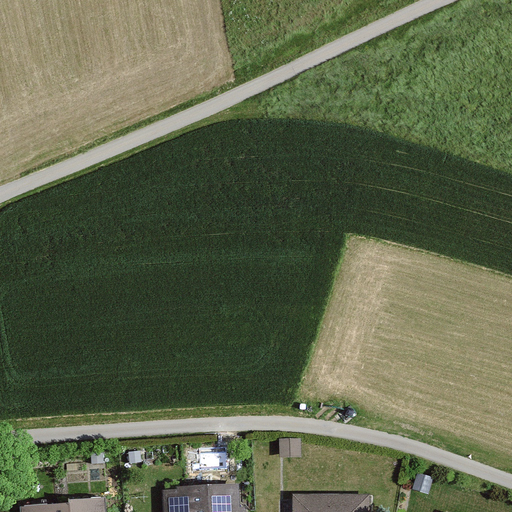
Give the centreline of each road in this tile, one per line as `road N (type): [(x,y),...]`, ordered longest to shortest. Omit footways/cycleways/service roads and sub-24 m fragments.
road 1 (unclassified): [(0,440),(308,425),(418,447),(511,480)]
road 2 (residential): [(441,0),(0,196)]
